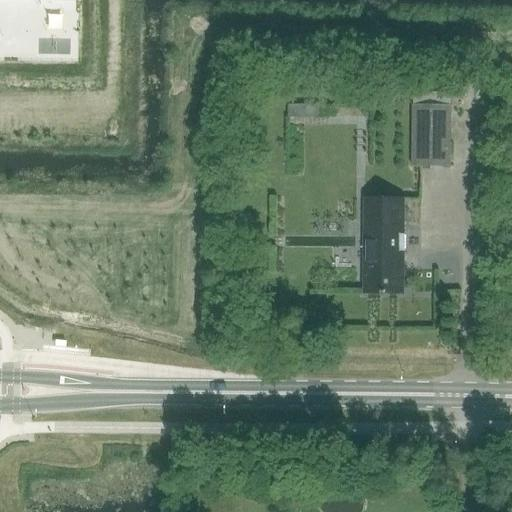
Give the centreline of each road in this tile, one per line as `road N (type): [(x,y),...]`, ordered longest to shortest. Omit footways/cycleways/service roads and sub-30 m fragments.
road 1 (primary): [(511,391),(121,386),(0,376)]
road 2 (primary): [(0,406),(511,405)]
